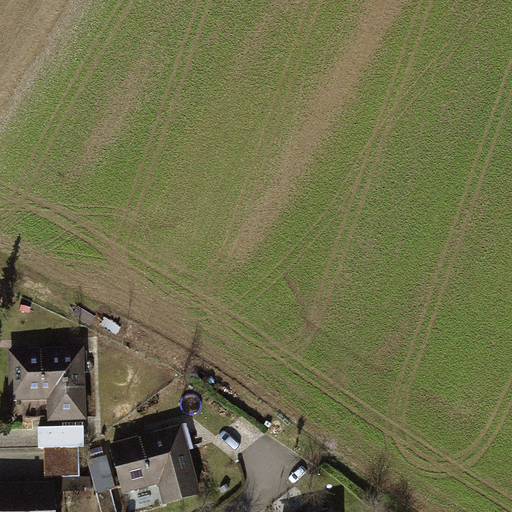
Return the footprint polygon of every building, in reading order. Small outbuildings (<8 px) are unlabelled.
[(81,345),(14,348),(15,393),(51,392),(52,415),(83,413),(81,345)] [(83,424),(40,424),(40,446),(46,446),(81,446),(83,446),(83,424)] [(183,426),(114,445),(126,489),(161,479),(167,498),(201,488),(183,426)] [(81,446),(46,446),(46,474),(56,473),(81,473),(81,446)] [(81,473),(56,473),(56,489),(93,489),(93,473),(81,473)] [(49,511),(49,482),(0,483),(0,511),(49,511)] [(120,511),(115,486),(100,490),(104,511),(120,511)]
